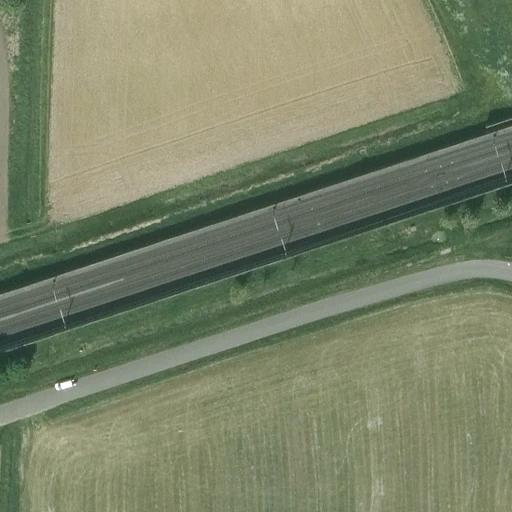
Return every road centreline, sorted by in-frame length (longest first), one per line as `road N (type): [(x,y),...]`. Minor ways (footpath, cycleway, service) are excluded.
road 1 (unclassified): [(0,416),(393,289),(475,268),(511,271)]
road 2 (motorway): [(0,128),(406,0)]
road 3 (motorway): [(232,0),(0,72)]
